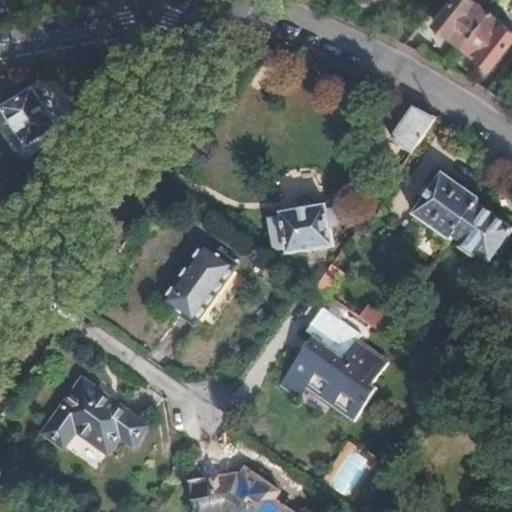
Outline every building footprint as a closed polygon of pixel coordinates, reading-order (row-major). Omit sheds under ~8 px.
[(511,40),(511,30),(473,0),(453,0),(435,23),(491,67),(511,40)] [(56,128),(32,89),(2,108),(26,146),(56,128)] [(411,155),(436,120),(433,118),(419,110),(416,109),(402,128),(399,126),(392,137),(394,138),(392,141),(411,155)] [(451,243),(479,202),(444,176),(414,216),(451,243)] [(493,266),(511,239),(511,230),(477,206),(454,238),(493,266)] [(332,248),(325,207),(281,216),(283,234),(269,237),(271,248),(275,251),(285,250),(289,257),(332,248)] [(0,240),(1,241),(13,223),(0,219),(0,240)] [(193,324),(235,266),(205,244),(163,303),(193,324)] [(329,297),(341,279),(328,270),(316,288),(317,288),(329,297)] [(384,335),(392,324),(369,307),(360,319),(384,335)] [(313,339),(331,314),(322,308),(304,333),(313,339)] [(361,336),(331,314),(279,387),(294,399),(306,383),(325,397),(323,401),(353,423),(377,390),(373,387),(389,364),(357,342),(361,336)] [(452,383),(438,374),(433,381),(446,390),(452,383)] [(81,381),(43,433),(60,446),(73,429),(106,452),(121,432),(132,440),(142,427),(81,381)] [(288,511),(273,500),(278,493),(244,468),(239,475),(233,473),(184,480),(188,511),(288,511)] [(369,499),(380,483),(368,476),(360,487),(369,499)]
